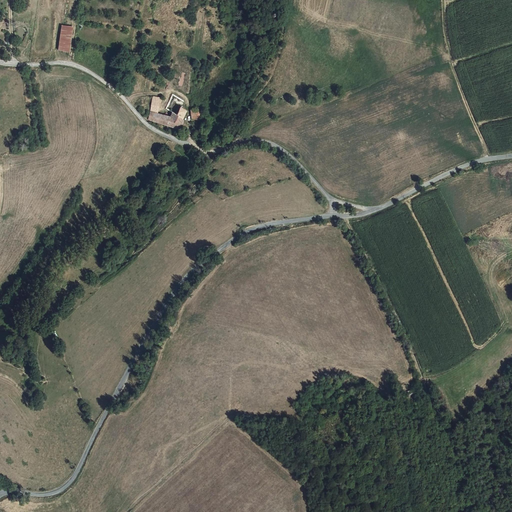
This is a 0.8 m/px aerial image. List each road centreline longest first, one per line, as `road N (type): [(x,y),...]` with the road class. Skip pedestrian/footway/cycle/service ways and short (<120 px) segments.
road 1 (unclassified): [(330,216),(259,226),(183,281),(74,476),(58,491),(0,495)]
road 2 (unclassified): [(332,201),(264,141),(211,151),(189,146),(151,129),(105,82),(74,65),(0,61)]
road 3 (track): [(482,511),(349,218)]
road 4 (unclassified): [(511,156),(458,170),(375,212)]
